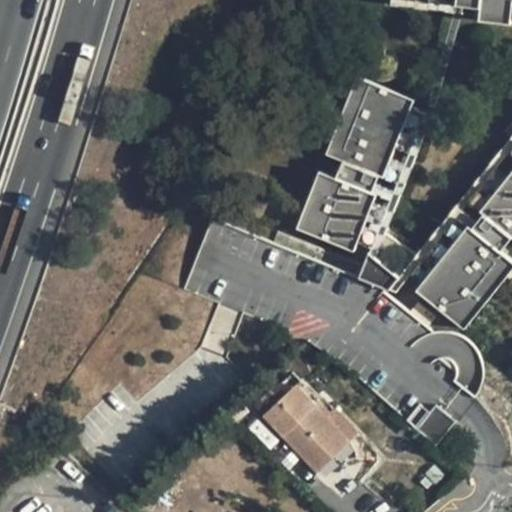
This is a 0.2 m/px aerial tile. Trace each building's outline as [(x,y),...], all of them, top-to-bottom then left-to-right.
[(389,0),(390,2),(453,8),(453,13),(461,13),(462,2),(472,4),(471,12),(479,13),(480,0),(389,0)] [(511,0),(480,0),(479,13),(479,17),(511,20),(511,0)] [(319,168),(296,227),(354,250),(357,241),(377,191),(369,188),(375,171),(384,174),(412,104),(415,95),(357,73),(326,151),(343,158),(336,175),(319,168)] [(377,191),(357,241),(378,250),(426,129),(419,127),(426,110),(412,104),(384,174),(375,171),(369,188),(377,191)] [(500,248),(469,223),(511,168),(511,133),(511,135),(404,269),(422,283),(460,235),(490,260),(500,248)] [(422,283),(416,290),(464,328),(511,268),(511,257),(501,249),(511,235),(511,168),(469,223),(500,248),(490,260),(460,235),(422,283)] [(399,277),(369,252),(359,277),(389,289),(399,277)] [(254,403),(266,415),(298,384),(286,372),(254,403)] [(266,415),(320,471),(352,439),(328,414),(298,384),(266,415)] [(400,417),(434,448),(455,422),(435,406),(429,413),(413,401),(400,417)] [(328,414),(352,439),(362,430),(337,405),(328,414)] [(257,418),(248,427),(270,449),(279,440),(257,418)]
